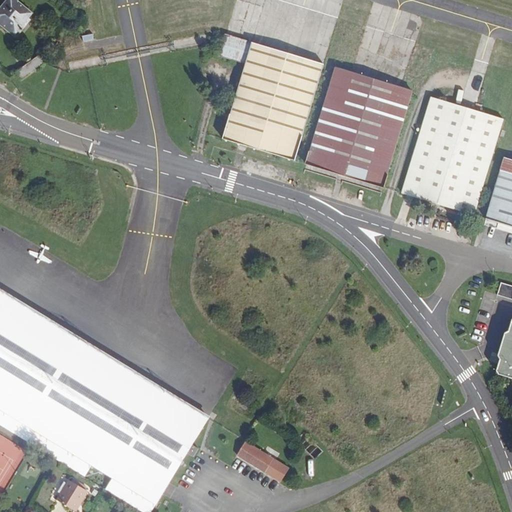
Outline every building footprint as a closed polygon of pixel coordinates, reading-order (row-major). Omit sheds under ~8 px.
[(15,0),(7,0),(1,9),(0,10),(0,17),(4,21),(1,24),(17,37),(24,29),(20,26),(28,16),(31,12),(15,0)] [(31,19),(28,16),(20,26),(24,29),(31,19)] [(324,62),(226,33),(220,53),(247,61),(221,137),(295,159),(324,62)] [(42,56),(24,67),(31,76),(48,65),(42,56)] [(379,186),(410,87),(404,85),(399,84),(354,71),(330,63),(300,162),(379,186)] [(469,106),(428,93),(397,192),(472,214),(502,115),(469,106)] [(511,158),(504,156),(484,219),(511,227),(511,158)] [(511,276),(511,268),(493,263),(490,276),(511,282),(511,276)] [(0,424),(48,453),(54,444),(73,456),(68,466),(89,479),(96,468),(117,481),(111,491),(145,511),(151,511),(209,416),(0,289),(0,424)] [(511,299),(505,298),(501,312),(504,313),(494,348),(495,351),(511,356),(511,299)] [(511,356),(495,351),(494,348),(504,313),(501,312),(497,311),(488,339),(492,341),(489,355),(511,362),(511,356)] [(173,361),(165,356),(159,366),(167,370),(173,361)] [(289,470),(247,445),(238,459),(280,485),(289,470)] [(69,480),(57,500),(76,511),(88,492),(69,480)]
